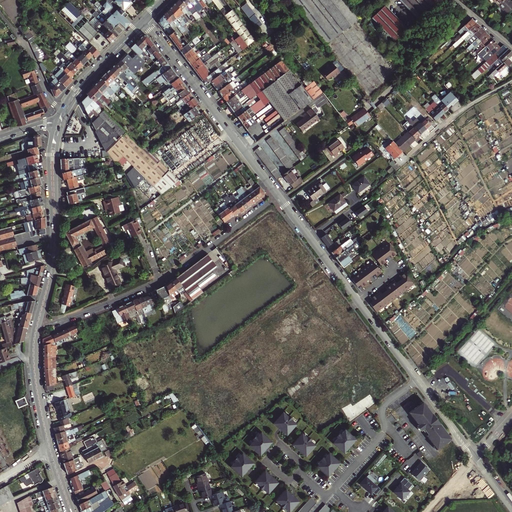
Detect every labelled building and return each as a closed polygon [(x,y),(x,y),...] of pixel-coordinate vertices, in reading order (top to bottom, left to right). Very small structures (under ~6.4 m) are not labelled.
[(106,0),(102,5),(119,22),(125,28),(129,23),(124,17),(127,14),(123,10),(131,2),(128,0),(106,0)] [(194,18),(180,0),(177,0),(175,3),(189,21),(190,22),(195,19),(194,18)] [(194,6),(189,0),(180,0),(194,18),(197,16),(194,12),(191,8),(194,6)] [(196,0),(189,0),(194,6),(197,10),(199,9),(198,7),(199,7),(195,1),(196,0)] [(208,3),(205,0),(197,0),(206,11),(209,9),(205,5),(208,3)] [(212,0),(213,0),(224,15),(226,17),(236,32),(240,36),(247,46),(255,40),(253,37),(232,10),(229,12),(226,9),(225,10),(217,0),(212,0)] [(290,0),(326,45),(358,20),(342,0),(290,0)] [(433,3),(429,0),(399,0),(417,19),(433,3)] [(503,0),(499,5),(507,13),(511,8),(511,1),(511,2),(510,0),(503,0)] [(102,12),(99,14),(113,28),(119,33),(123,29),(117,24),(119,22),(102,5),(97,1),(94,4),(102,12)] [(58,12),(85,39),(87,41),(98,31),(93,26),(68,2),(58,12)] [(247,2),(241,7),(250,17),(255,12),(247,2)] [(189,21),(175,3),(168,9),(184,31),(192,41),(195,39),(185,26),(186,25),(185,24),(189,21)] [(407,28),(385,5),(372,17),(393,40),(407,28)] [(184,31),(168,9),(165,12),(175,25),(181,33),(184,31)] [(105,27),(115,37),(118,34),(112,29),(113,28),(99,14),(96,10),(93,13),(91,11),(90,11),(90,12),(99,20),(105,27)] [(172,28),(175,25),(165,12),(162,15),(172,28)] [(257,27),(264,22),(257,12),(250,17),(257,27)] [(162,15),(158,20),(158,21),(169,36),(175,32),(172,28),(162,15)] [(453,39),(456,41),(477,23),(472,19),(459,31),(460,32),(453,39)] [(105,38),(110,42),(115,37),(105,27),(99,20),(93,26),(98,31),(105,38)] [(465,42),(481,27),(477,23),(456,41),(453,45),(455,47),(463,40),(465,42)] [(469,46),(485,31),(481,27),(465,42),(469,46)] [(473,49),(478,45),(489,35),(485,31),(469,46),(467,48),(469,51),(471,49),(472,48),(473,49)] [(24,36),(27,40),(34,35),(30,32),(24,36)] [(175,32),(169,36),(174,43),(180,38),(175,32)] [(259,32),(253,37),(255,40),(262,35),(259,32)] [(180,50),(183,55),(194,47),(208,36),(206,33),(198,40),(196,38),(195,39),(192,41),(185,46),(180,50)] [(27,40),(30,43),(32,42),(37,38),(34,35),(27,40)] [(143,35),(139,39),(145,45),(147,44),(150,48),(154,45),(146,36),(143,35)] [(475,51),(477,54),(492,39),(489,35),(478,45),(480,46),(475,51)] [(81,52),(88,59),(92,55),(81,44),(77,39),(73,36),(71,38),(73,40),(73,41),(76,45),(76,44),(79,46),(78,47),(82,51),(81,52)] [(247,46),(240,36),(235,39),(231,42),(234,46),(239,52),(247,46)] [(180,38),(174,43),(180,50),(185,46),(180,38)] [(81,44),(92,55),(95,57),(99,53),(87,41),(85,39),(81,44)] [(139,39),(135,43),(144,52),(148,49),(145,45),(139,39)] [(479,65),(480,66),(500,47),(492,39),(477,54),(475,55),(477,58),(479,56),(481,59),(482,59),(480,61),(481,63),(479,65)] [(30,43),(37,60),(44,55),(40,49),(32,42),(30,43)] [(130,48),(135,52),(138,55),(140,53),(143,56),(144,54),(145,56),(146,55),(145,54),(144,52),(135,43),(130,48)] [(492,68),(494,70),(508,57),(511,53),(511,51),(503,44),(500,47),(480,66),(470,75),(474,80),(487,68),(489,70),(492,68)] [(148,52),(150,55),(152,53),(157,49),(155,46),(154,45),(150,48),(148,49),(144,52),(145,54),(148,52)] [(69,51),(83,65),(88,59),(81,52),(77,48),(75,51),(70,46),(67,49),(69,51)] [(194,47),(183,55),(186,59),(191,65),(206,53),(208,52),(205,48),(201,51),(199,50),(198,51),(194,47)] [(53,54),(62,62),(74,74),(78,69),(64,56),(60,52),(57,49),(53,54)] [(152,53),(157,60),(162,56),(157,49),(152,53)] [(64,56),(78,69),(83,65),(69,51),(64,56)] [(125,54),(119,59),(133,73),(145,62),(138,55),(135,52),(130,57),(127,53),(125,54)] [(195,70),(203,64),(202,62),(210,56),(209,54),(208,55),(206,53),(191,65),(195,70)] [(195,70),(202,80),(222,65),(225,63),(217,53),(211,57),(203,64),(195,70)] [(157,60),(162,66),(167,63),(162,56),(157,60)] [(511,69),(511,62),(508,57),(494,70),(489,74),(492,77),(498,72),(499,73),(502,70),(503,69),(507,74),(511,69)] [(119,59),(115,64),(129,78),(130,76),(134,80),(137,77),(133,73),(119,59)] [(282,60),(245,88),(248,92),(246,93),(250,99),(256,94),(289,70),(282,60)] [(74,74),(62,62),(58,67),(65,73),(70,78),(74,74)] [(171,68),(167,63),(162,66),(160,68),(141,82),(146,86),(150,83),(171,68)] [(333,63),(321,72),(327,80),(332,75),(334,77),(340,72),(333,63)] [(116,77),(119,75),(126,82),(127,83),(125,85),(131,91),(136,85),(129,78),(115,64),(109,69),(116,77)] [(206,85),(210,81),(225,70),(222,65),(202,80),(206,85)] [(55,77),(65,87),(72,80),(70,78),(65,73),(62,76),(61,78),(51,67),(50,67),(49,66),(47,68),(47,69),(51,73),(55,77)] [(61,78),(62,76),(52,66),(51,67),(61,78)] [(32,87),(31,87),(33,94),(18,100),(15,93),(6,96),(16,125),(17,126),(26,124),(26,122),(40,118),(45,113),(50,107),(39,83),(33,67),(32,68),(21,72),(24,79),(29,77),(32,87)] [(161,79),(163,82),(175,73),(171,68),(150,83),(152,86),(157,82),(161,79)] [(47,69),(43,74),(45,79),(51,73),(47,69)] [(120,86),(120,87),(121,86),(133,97),(135,95),(131,91),(125,85),(124,84),(116,77),(109,69),(106,73),(120,86)] [(210,81),(214,86),(229,75),(225,70),(210,81)] [(289,70),(256,94),(260,99),(265,105),(269,101),(285,120),(312,100),(303,88),(289,70)] [(106,73),(101,78),(114,92),(117,89),(120,86),(106,73)] [(163,89),(167,86),(178,78),(175,73),(163,82),(159,84),(161,87),(163,89)] [(214,86),(218,91),(228,84),(231,82),(233,80),(229,75),(214,86)] [(55,77),(48,84),(53,96),(56,96),(65,87),(55,77)] [(111,95),(114,92),(101,78),(94,86),(103,94),(106,91),(111,95)] [(162,94),(164,97),(182,83),(178,78),(167,86),(169,88),(165,91),(162,94)] [(303,88),(312,100),(322,92),(313,81),(303,88)] [(228,84),(218,91),(222,97),(235,87),(231,82),(228,84)] [(169,100),(186,88),(184,86),(182,83),(164,97),(166,99),(167,98),(169,100)] [(235,87),(222,97),(226,102),(243,89),(239,84),(238,85),(235,87)] [(109,106),(111,103),(103,94),(94,86),(86,94),(87,95),(105,113),(108,110),(97,99),(100,97),(109,106)] [(176,103),(190,93),(186,88),(169,100),(173,105),(176,103)] [(237,100),(246,93),(248,92),(245,88),(243,89),(226,102),(233,111),(241,105),(237,100)] [(176,103),(180,108),(194,98),(190,93),(176,103)] [(250,99),(241,105),(233,111),(237,117),(249,107),(260,99),(256,94),(250,99)] [(455,102),(457,100),(452,94),(449,96),(455,102)] [(118,165),(124,158),(140,147),(105,113),(87,95),(80,102),(105,151),(107,153),(109,157),(118,165)] [(444,113),(448,109),(437,97),(433,101),(435,103),(444,113)] [(184,114),(194,107),(198,104),(194,98),(180,108),(178,110),(180,113),(182,112),(184,114)] [(249,107),(254,114),(265,106),(265,105),(260,99),(249,107)] [(431,106),(440,116),(444,113),(435,103),(431,106)] [(436,120),(440,116),(431,106),(427,110),(436,120)] [(187,118),(190,121),(199,114),(194,107),(184,114),(183,115),(185,118),(187,118)] [(237,117),(242,123),(254,114),(249,107),(237,117)] [(299,129),(300,128),(302,131),(319,118),(312,108),(307,112),(309,114),(297,123),(299,126),(298,127),(299,129)] [(353,121),(356,125),(369,115),(368,113),(364,108),(359,112),(346,122),(348,125),(353,121)] [(431,125),(430,124),(426,119),(421,114),(416,118),(426,129),(431,125)] [(410,124),(420,135),(426,129),(416,118),(414,120),(410,124)] [(410,124),(405,128),(409,132),(415,139),(420,135),(410,124)] [(307,156),(295,141),(293,138),(284,127),(279,131),(302,160),(307,156)] [(396,144),(403,152),(410,145),(409,144),(415,139),(409,132),(396,144)] [(37,134),(33,135),(34,141),(26,141),(26,146),(22,146),(22,151),(25,150),(37,147),(41,146),(41,137),(37,134)] [(267,140),(279,156),(281,159),(289,170),(295,166),(274,139),(272,136),(267,140)] [(338,140),(328,148),(334,157),(338,154),(336,152),(343,147),(338,140)] [(396,144),(393,141),(386,148),(395,159),(398,156),(403,152),(396,144)] [(150,152),(143,145),(140,147),(147,154),(150,152)] [(282,175),(270,159),(268,156),(260,145),(255,150),(277,179),(282,175)] [(25,150),(27,158),(37,155),(39,154),(37,147),(25,150)] [(123,172),(132,166),(147,154),(140,147),(124,158),(118,165),(123,172)] [(363,150),(354,157),(360,165),(374,154),(369,148),(364,152),(363,150)] [(147,154),(132,166),(123,172),(125,177),(132,190),(144,178),(161,194),(179,181),(150,152),(147,154)] [(39,162),(37,155),(27,158),(7,163),(8,167),(17,164),(18,168),(23,167),(25,174),(38,170),(36,163),(39,162)] [(61,173),(62,173),(82,168),(81,164),(79,164),(73,165),(73,161),(79,161),(79,158),(60,159),(61,173)] [(82,168),(62,173),(63,180),(67,179),(76,176),(78,176),(77,173),(82,171),(82,168)] [(24,182),(40,178),(38,170),(25,174),(12,177),(13,181),(23,178),(24,182)] [(294,188),(302,182),(299,178),(297,179),(289,170),(283,175),(290,185),(291,184),(294,188)] [(67,179),(70,191),(79,189),(84,187),(85,187),(84,184),(78,186),(77,180),(83,178),(82,175),(78,176),(76,176),(67,179)] [(352,186),(358,193),(370,184),(364,177),(352,186)] [(23,182),(25,189),(40,185),(42,185),(40,178),(24,182),(23,182)] [(264,191),(257,182),(255,184),(252,179),(248,182),(250,184),(260,198),(263,195),(264,191)] [(327,191),(322,185),(320,182),(306,192),(313,201),(309,203),(312,207),(319,202),(317,199),(327,191)] [(252,204),(256,201),(246,188),(243,184),(240,187),(242,191),(244,193),(244,192),(246,195),(252,204)] [(246,188),(256,201),(260,198),(250,184),(246,188)] [(26,196),(40,192),(41,191),(40,185),(25,189),(20,191),(18,191),(19,194),(25,193),(26,196)] [(66,195),(69,204),(80,201),(84,200),(82,193),(85,192),(84,187),(79,189),(70,191),(66,192),(67,195),(66,195)] [(239,194),(248,207),(252,204),(246,195),(244,192),(244,193),(242,191),(238,193),(239,194)] [(42,198),(40,192),(26,196),(27,200),(23,201),(21,200),(16,202),(17,205),(21,204),(42,198)] [(244,210),(238,201),(239,201),(236,198),(235,197),(233,194),(229,197),(240,212),(241,212),(244,210)] [(235,197),(236,198),(239,201),(238,201),(244,210),(248,207),(239,194),(235,197)] [(341,194),(329,203),(337,213),(349,204),(341,194)] [(240,212),(229,197),(227,195),(222,198),(234,215),(234,216),(240,212)] [(117,197),(102,201),(104,207),(106,207),(107,210),(108,215),(119,213),(117,206),(119,205),(117,197)] [(217,203),(229,219),(234,215),(222,198),(221,197),(219,198),(220,200),(217,202),(217,203)] [(18,208),(19,212),(41,206),(44,205),(42,198),(21,204),(22,207),(18,208)] [(212,206),(224,222),(229,219),(217,203),(217,202),(216,201),(214,202),(215,204),(212,206)] [(366,204),(356,211),(360,217),(370,210),(366,204)] [(26,216),(43,211),(41,206),(19,212),(15,213),(16,215),(23,213),(24,216),(26,216)] [(26,216),(28,222),(44,218),(43,211),(26,216)] [(339,224),(344,229),(353,222),(349,216),(339,224)] [(44,218),(28,222),(26,223),(28,228),(46,223),(46,217),(44,218)] [(94,227),(96,232),(102,229),(99,224),(93,226),(90,220),(66,233),(72,245),(78,243),(78,242),(75,237),(94,227)] [(140,235),(138,229),(136,226),(137,226),(135,221),(122,226),(124,232),(127,231),(130,238),(140,235)] [(26,223),(0,230),(0,251),(17,247),(14,236),(29,232),(28,228),(26,223)] [(28,228),(29,232),(32,231),(46,229),(46,223),(28,228)] [(103,233),(98,236),(104,246),(109,243),(103,233)] [(355,242),(360,238),(357,235),(351,240),(349,238),(341,244),(338,240),(333,243),(335,245),(329,249),(335,257),(355,242)] [(324,242),(327,246),(333,241),(331,237),(324,242)] [(359,247),(355,242),(335,257),(339,262),(356,249),(359,247)] [(372,254),(381,265),(386,261),(384,259),(390,254),(392,257),(397,253),(388,242),(372,254)] [(38,251),(37,245),(19,250),(20,255),(22,256),(23,256),(25,264),(38,261),(38,260),(42,259),(39,251),(38,251)] [(82,263),(84,267),(91,263),(89,261),(105,252),(102,247),(86,255),(81,245),(80,246),(74,249),(80,261),(80,262),(82,263)] [(358,253),(356,249),(339,262),(343,267),(352,260),(350,259),(358,253)] [(206,254),(175,278),(193,300),(202,293),(203,292),(201,289),(217,277),(212,270),(217,267),(206,254)] [(121,257),(101,266),(110,287),(120,283),(114,270),(125,265),(121,257)] [(362,287),(367,283),(371,280),(369,277),(375,273),(377,276),(381,272),(373,261),(351,278),(358,286),(360,284),(362,287)] [(33,269),(32,275),(42,277),(45,265),(33,269)] [(370,303),(376,311),(384,306),(413,283),(405,272),(400,276),(402,279),(399,281),(396,283),(395,280),(385,287),(387,290),(385,292),(382,294),(380,291),(371,298),(373,301),(370,303)] [(26,284),(30,285),(39,287),(42,277),(32,275),(31,277),(30,277),(28,276),(28,278),(26,284)] [(170,281),(177,289),(179,287),(183,292),(184,292),(184,294),(191,301),(193,300),(175,278),(170,281)] [(170,298),(178,291),(177,289),(170,281),(165,285),(170,298)] [(73,286),(66,284),(61,304),(68,305),(73,286)] [(39,287),(30,285),(28,292),(27,292),(25,294),(24,292),(19,292),(19,291),(15,292),(16,293),(10,294),(12,300),(21,298),(23,296),(37,294),(39,287)] [(165,285),(156,290),(159,298),(162,306),(172,303),(170,298),(165,285)] [(137,298),(144,313),(152,309),(151,306),(153,305),(150,300),(154,298),(155,300),(159,298),(156,290),(151,292),(153,296),(149,297),(146,295),(142,297),(142,296),(137,298)] [(144,313),(137,298),(132,301),(139,315),(141,314),(143,319),(146,318),(144,313)] [(21,303),(13,305),(14,311),(20,310),(20,313),(22,313),(23,316),(25,315),(25,312),(32,314),(35,301),(21,303)] [(124,304),(127,311),(131,319),(139,315),(132,301),(124,304)] [(124,304),(116,308),(116,309),(111,311),(117,323),(122,321),(122,322),(130,318),(127,311),(124,304)] [(175,314),(183,308),(180,304),(174,309),(175,314)] [(21,316),(18,328),(29,326),(32,314),(25,312),(25,315),(23,316),(21,316)] [(0,324),(1,324),(11,319),(10,315),(0,319),(0,324)] [(14,329),(11,319),(1,324),(6,343),(1,345),(3,350),(6,348),(25,341),(29,326),(18,328),(14,329)] [(78,332),(75,325),(67,328),(70,335),(78,332)] [(64,338),(70,335),(67,328),(60,331),(63,338),(64,338)] [(53,334),(56,342),(63,338),(60,331),(53,334)] [(43,339),(43,346),(51,342),(51,345),(55,345),(56,344),(56,342),(53,334),(43,339)] [(43,346),(43,353),(51,353),(55,353),(55,350),(56,350),(56,344),(55,345),(51,345),(51,342),(43,346)] [(0,362),(1,364),(11,360),(6,348),(3,350),(0,350),(0,362)] [(43,361),(43,369),(52,368),(56,368),(55,361),(43,361)] [(43,369),(45,386),(52,385),(54,385),(56,383),(56,376),(52,376),(52,368),(43,369)] [(74,377),(73,372),(62,376),(63,379),(65,379),(67,386),(72,384),(70,378),(74,377)] [(67,386),(66,386),(69,396),(79,392),(77,385),(80,383),(80,382),(72,384),(67,386)] [(28,405),(25,398),(16,402),(19,408),(28,405)] [(71,406),(69,400),(65,400),(64,399),(60,401),(58,402),(58,401),(55,402),(57,409),(59,408),(61,416),(60,416),(62,420),(67,418),(70,417),(74,415),(73,412),(70,413),(68,409),(69,408),(71,406)] [(450,438),(422,401),(408,412),(418,424),(416,425),(417,425),(420,430),(422,429),(423,428),(427,433),(426,434),(437,449),(450,438)] [(282,412),(272,423),(281,431),(286,435),(296,424),(294,422),(290,419),(291,418),(288,416),(284,413),(282,412)] [(54,427),(57,439),(73,434),(72,433),(82,428),(79,423),(65,429),(63,425),(71,422),(70,417),(67,418),(62,420),(61,421),(62,425),(54,427)] [(128,425),(125,426),(130,436),(133,434),(128,425)] [(332,442),(343,452),(355,439),(344,429),(343,430),(339,434),(336,436),(337,437),(333,441),(332,442)] [(250,444),(248,445),(259,455),(271,442),(260,432),(259,433),(255,437),(255,436),(252,439),(253,440),(250,444)] [(301,433),(291,444),(305,456),(315,445),(313,443),(309,440),(310,439),(307,437),(303,434),(301,433)] [(57,439),(58,445),(75,438),(73,434),(57,439)] [(58,445),(60,452),(70,447),(81,441),(79,438),(76,440),(75,438),(58,445)] [(87,448),(91,446),(97,443),(96,442),(95,439),(91,441),(90,439),(83,442),(87,448)] [(107,448),(106,447),(105,445),(102,439),(101,439),(96,442),(97,443),(91,446),(93,448),(94,449),(98,458),(103,456),(101,452),(104,450),(107,448)] [(60,452),(64,463),(74,459),(70,447),(60,452)] [(82,450),(89,463),(94,461),(89,452),(88,450),(87,448),(82,450)] [(98,458),(94,449),(89,452),(94,461),(98,458)] [(339,462),(328,452),(327,454),(323,458),(323,457),(320,460),(321,461),(317,464),(316,466),(327,476),(339,462)] [(374,463),(378,466),(387,455),(384,452),(374,463)] [(231,465),(229,466),(241,476),(253,463),(241,453),(240,454),(237,458),(236,458),(234,460),(234,461),(231,465)] [(64,463),(66,468),(80,462),(78,457),(74,459),(64,463)] [(66,468),(68,474),(82,467),(80,462),(66,468)] [(426,466),(421,462),(411,473),(419,480),(428,469),(426,467),(426,466)] [(32,484),(33,485),(42,482),(41,481),(42,480),(39,473),(41,472),(38,467),(28,473),(30,477),(27,479),(25,475),(19,478),(22,483),(24,482),(27,487),(32,484)] [(92,474),(90,469),(69,478),(74,491),(76,494),(84,490),(80,479),(92,474)] [(278,482),(264,470),(263,472),(254,481),(256,483),(259,486),(259,487),(262,489),(266,492),(268,494),(278,482)] [(359,484),(370,494),(372,492),(375,494),(380,489),(377,486),(376,487),(373,484),(376,480),(368,474),(359,484)] [(196,485),(197,488),(208,485),(204,475),(195,477),(197,484),(196,485)] [(399,482),(400,483),(393,491),(402,499),(409,491),(407,489),(412,484),(404,477),(399,482)] [(124,480),(121,481),(114,485),(122,499),(123,499),(125,503),(133,498),(130,494),(139,488),(135,481),(128,486),(124,480)] [(10,483),(0,489),(0,497),(1,500),(14,493),(10,483)] [(100,491),(97,486),(96,484),(84,490),(87,498),(97,493),(97,492),(100,491)] [(199,492),(201,499),(209,497),(211,496),(208,485),(197,488),(198,492),(199,492)] [(37,498),(39,497),(54,492),(52,487),(35,494),(37,498)] [(285,489),(275,500),(277,502),(281,505),(280,506),(283,508),(283,507),(287,511),(288,511),(299,501),(285,489)] [(79,502),(83,500),(87,498),(84,490),(76,494),(79,502)] [(79,504),(81,510),(99,501),(109,496),(106,490),(88,500),(84,502),(79,503),(79,504)] [(39,503),(46,500),(56,496),(54,492),(39,497),(40,500),(38,500),(39,503)] [(1,500),(0,497),(0,506),(15,496),(14,493),(1,500)] [(211,500),(213,507),(218,506),(223,504),(219,493),(211,496),(209,497),(210,501),(211,500)] [(35,511),(33,505),(31,500),(30,496),(18,503),(21,511),(35,511)] [(41,507),(43,506),(58,501),(56,496),(46,500),(47,502),(40,504),(41,507)] [(81,510),(81,511),(101,511),(103,511),(114,503),(109,496),(99,501),(81,510)] [(307,511),(316,502),(310,497),(305,503),(297,511),(327,511),(330,509),(324,504),(317,511),(307,511)] [(174,503),(175,507),(176,511),(180,511),(187,509),(184,500),(174,503)] [(58,501),(43,506),(45,510),(39,511),(46,511),(60,507),(58,501)] [(231,511),(228,502),(223,504),(218,506),(219,510),(220,509),(221,511),(231,511)]
